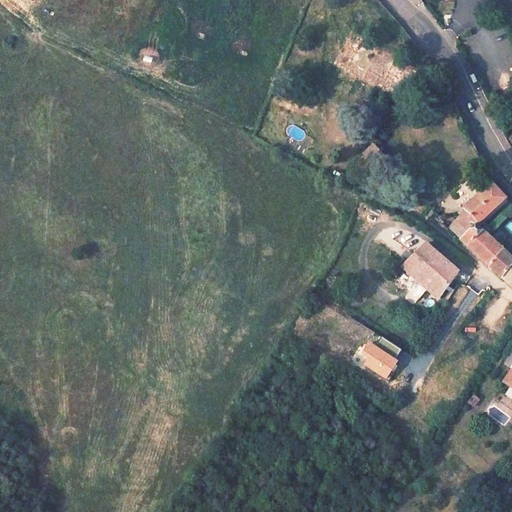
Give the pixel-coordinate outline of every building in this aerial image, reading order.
[(425,91),(430,97),(437,90),(431,85),(425,91)] [(292,125),(283,144),(291,148),(296,137),(301,140),(306,131),(292,125)] [(372,145),(363,154),(376,166),(385,157),(372,145)] [(506,198),(492,184),(463,209),(465,211),(456,221),(450,228),(460,239),(490,267),(500,255),(502,257),(506,253),(478,227),(506,198)] [(450,228),(456,221),(450,216),(444,223),(450,228)] [(439,300),(459,272),(426,244),(422,240),(413,249),(416,252),(401,267),(439,300)] [(511,258),(506,253),(502,257),(500,255),(490,267),(502,277),(511,265),(511,258)] [(511,287),(511,265),(502,277),(511,287)] [(415,303),(425,290),(418,285),(408,299),(415,303)] [(476,405),(480,398),(474,393),(469,401),(476,405)]
